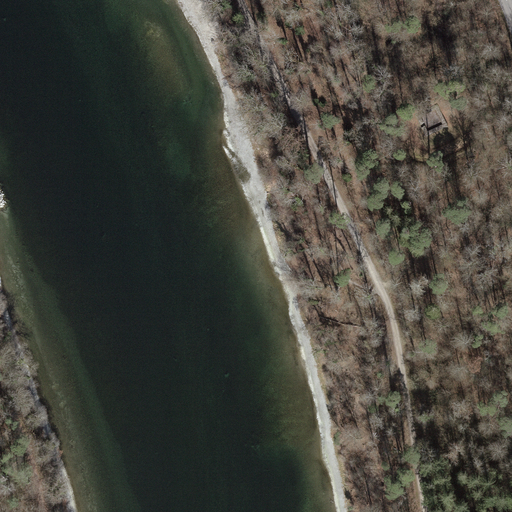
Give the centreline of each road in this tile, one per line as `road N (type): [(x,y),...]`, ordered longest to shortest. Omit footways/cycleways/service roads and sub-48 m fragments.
road 1 (track): [(383,290),(241,0)]
road 2 (track): [(426,511),(383,290)]
